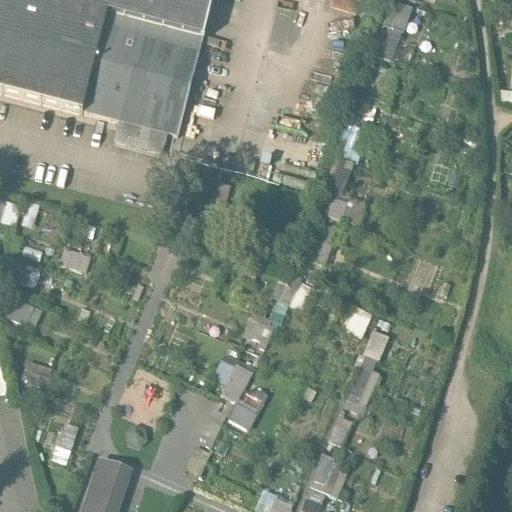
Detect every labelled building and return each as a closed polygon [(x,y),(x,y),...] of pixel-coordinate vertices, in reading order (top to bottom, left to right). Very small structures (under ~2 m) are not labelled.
[(213,0),(0,0),(0,94),(177,141),(213,0)] [(370,59),(389,64),(406,9),(387,3),(370,59)] [(329,199),(322,218),(354,230),(362,212),(329,199)] [(321,269),(332,234),(318,230),(307,264),(321,269)] [(61,252),(57,268),(83,275),(88,260),(61,252)] [(4,282),(30,291),(35,276),(9,267),(4,282)] [(264,318),(250,314),(239,344),(269,355),(292,288),(277,282),(264,318)] [(34,333),(41,311),(8,301),(1,323),(34,333)] [(367,334),(327,446),(344,452),(369,380),(383,340),(367,334)] [(210,384),(221,389),(233,364),(221,359),(210,384)] [(22,365),(19,390),(46,393),(49,369),(22,365)] [(208,450),(231,403),(236,406),(251,377),(233,368),(194,443),(208,450)] [(246,434),(255,415),(234,406),(225,424),(246,434)] [(64,467),(76,429),(62,425),(49,462),(64,467)] [(309,493),(333,499),(344,453),(319,447),(309,493)] [(198,479),(209,458),(193,449),(182,470),(198,479)] [(119,511),(133,475),(99,462),(80,511),(119,511)] [(263,494),(254,511),(288,511),(291,507),(263,494)]
